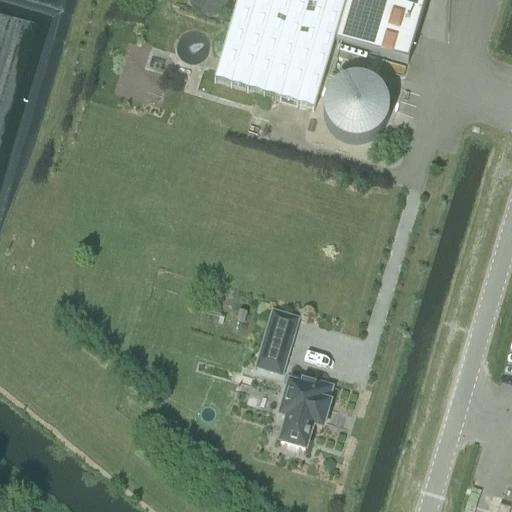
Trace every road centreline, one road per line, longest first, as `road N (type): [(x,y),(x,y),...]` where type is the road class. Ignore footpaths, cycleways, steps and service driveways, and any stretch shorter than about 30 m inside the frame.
road 1 (unclassified): [(427,511),(511,226)]
road 2 (unknown): [(458,0),(441,50),(445,73),(473,106),(511,113)]
